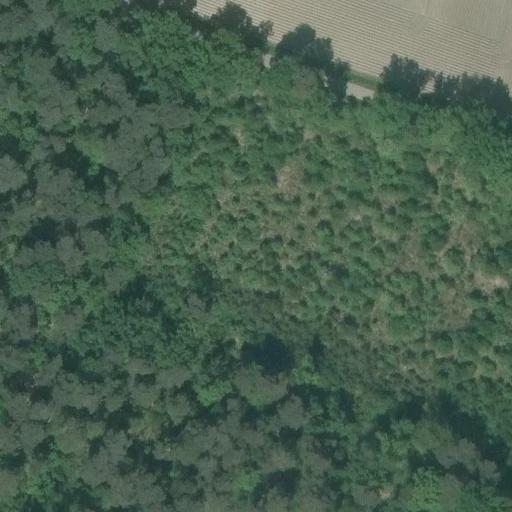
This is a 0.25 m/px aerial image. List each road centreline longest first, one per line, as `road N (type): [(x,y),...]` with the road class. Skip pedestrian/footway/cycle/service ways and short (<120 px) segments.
road 1 (track): [(49,271),(101,303),(156,363),(440,511)]
road 2 (unclassified): [(511,148),(153,23),(113,0)]
